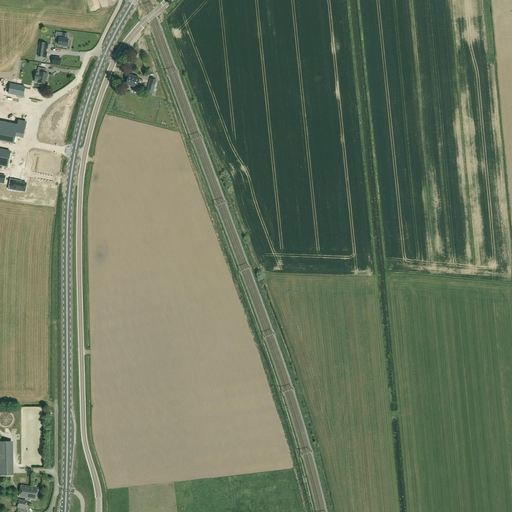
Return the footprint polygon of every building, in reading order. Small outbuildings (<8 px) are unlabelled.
[(68,40),(67,39),(68,34),(60,33),(60,38),(59,38),(58,45),(67,46),(69,46),(69,41),(68,40)] [(47,43),(40,43),(38,56),(45,57),(46,57),(47,52),(46,52),(46,49),(47,49),(48,44),(47,44),(47,43)] [(47,78),(48,74),(45,73),(46,69),(38,68),(37,72),(39,72),(37,83),(45,84),(46,78),(47,78)] [(132,81),(142,84),(143,80),(139,79),(139,78),(129,75),(127,81),(132,82),(132,81)] [(25,87),(10,84),(8,94),(23,97),(25,87)] [(26,122),(18,120),(17,125),(0,121),(0,140),(14,144),(15,136),(23,138),(26,122)] [(36,158),(44,158),(43,145),(23,146),(23,140),(20,140),(21,153),(24,152),(24,156),(36,155),(36,158)] [(10,153),(0,151),(0,165),(7,167),(10,153)] [(9,183),(11,183),(11,189),(16,190),(16,191),(20,191),(20,190),(25,191),(27,183),(26,183),(13,181),(13,180),(10,179),(9,183)] [(10,451),(10,442),(0,441),(0,475),(10,476),(10,463),(0,463),(0,459),(0,460),(0,451),(10,451)] [(25,498),(25,500),(26,500),(27,498),(36,500),(38,488),(21,485),(19,497),(25,498)] [(26,500),(25,500),(19,499),(17,508),(25,509),(27,500),(26,500)]
